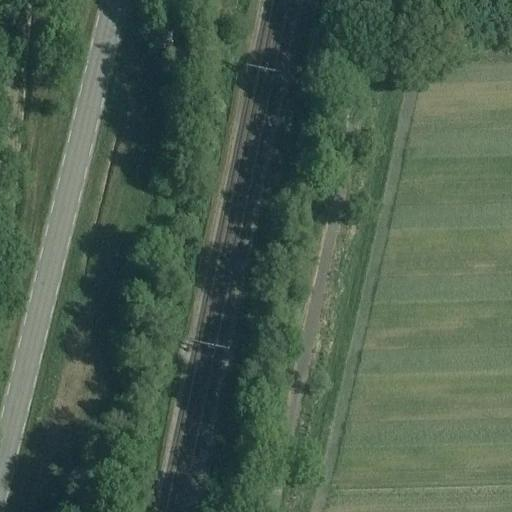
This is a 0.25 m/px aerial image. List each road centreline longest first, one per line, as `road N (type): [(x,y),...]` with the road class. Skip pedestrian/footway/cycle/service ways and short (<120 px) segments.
road 1 (secondary): [(0,468),(113,0)]
road 2 (unclassified): [(274,511),(352,104)]
